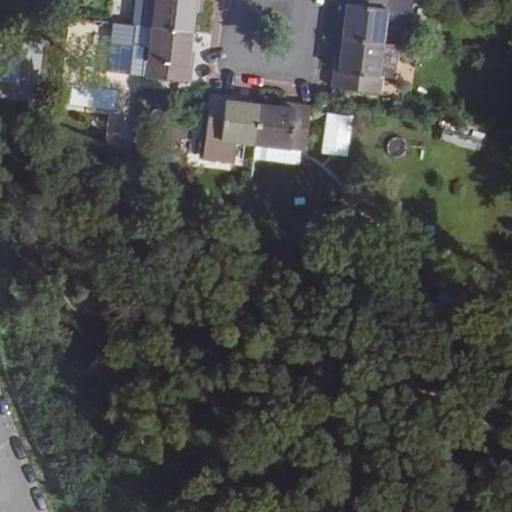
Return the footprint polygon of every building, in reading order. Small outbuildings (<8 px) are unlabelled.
[(120,0),(119,17),(137,19),(138,0),(120,0)] [(138,0),(137,19),(177,24),(180,0),(138,0)] [(341,0),(338,29),(375,33),(378,15),(393,17),(407,12),(408,0),(341,0)] [(182,46),(175,45),(177,24),(137,19),(119,17),(116,33),(135,35),(134,50),(129,48),(126,65),(179,72),(182,46)] [(391,36),(375,33),(338,29),(334,57),(326,56),(323,78),(374,84),(376,67),(386,69),(391,36)] [(215,149),(219,127),(240,131),(245,92),(220,89),(222,83),(198,80),(188,145),(215,149)] [(272,90),(271,96),(245,92),(240,131),(288,137),(295,93),(272,90)] [(237,146),(285,155),(288,137),(240,131),(237,146)]
